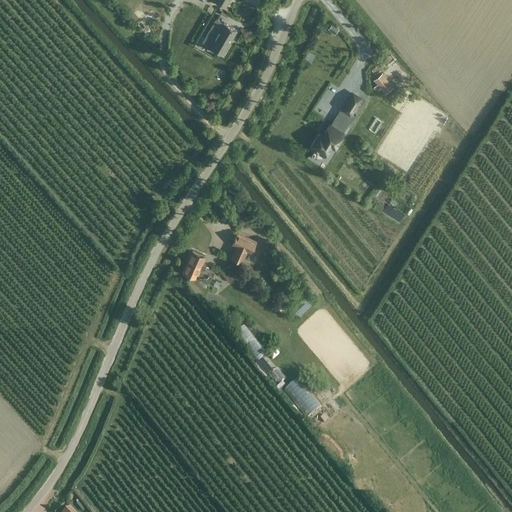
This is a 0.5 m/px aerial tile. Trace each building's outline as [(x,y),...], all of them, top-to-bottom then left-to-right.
[(222,54),(223,54),(236,30),(223,22),(222,23),(215,19),(205,37),(212,41),(209,47),(222,54)] [(339,29),(332,24),(328,29),(334,34),(339,29)] [(311,62),(315,54),(308,51),(305,59),(311,62)] [(385,94),(394,87),(382,73),(374,80),(377,84),(374,87),(377,91),(380,88),(385,94)] [(343,109),(350,114),(351,114),(360,98),(353,94),(343,109)] [(318,134),(310,147),(323,155),(328,149),(331,144),(334,146),(342,133),(346,127),(336,121),(332,126),(330,125),(329,125),(325,132),(322,136),(318,134)] [(237,233),(232,244),(236,246),(231,258),(241,263),(247,251),(251,252),(256,241),(237,233)] [(199,281),(200,280),(206,283),(209,282),(211,277),(212,277),(214,272),(205,268),(206,266),(201,264),(205,257),(192,251),(182,273),(199,281)] [(228,264),(220,270),(227,279),(228,280),(230,281),(233,282),(235,280),(236,278),(236,275),(235,273),(228,264)] [(215,301),(218,295),(212,293),(209,298),(215,301)] [(305,294),(291,309),(298,316),(313,302),(305,294)] [(234,312),(225,320),(229,325),(239,317),(234,312)] [(237,325),(233,328),(241,337),(245,334),(237,325)] [(295,377),(282,388),(306,415),(318,404),(295,377)]
